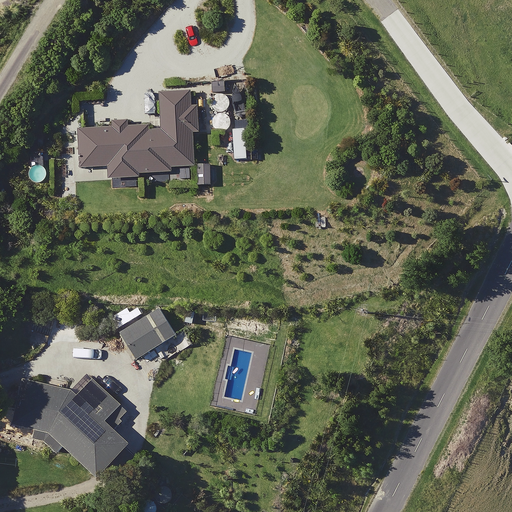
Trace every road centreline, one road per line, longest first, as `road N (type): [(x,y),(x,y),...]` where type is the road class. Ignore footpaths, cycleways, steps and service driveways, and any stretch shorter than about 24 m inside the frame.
road 1 (residential): [(511,261),(384,511)]
road 2 (unknown): [(511,169),(370,0)]
